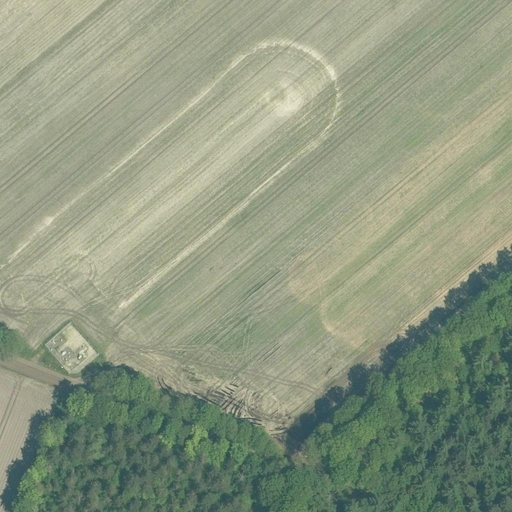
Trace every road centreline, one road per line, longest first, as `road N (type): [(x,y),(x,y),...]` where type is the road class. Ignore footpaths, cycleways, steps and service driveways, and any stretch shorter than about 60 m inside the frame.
road 1 (track): [(0,360),(315,483)]
road 2 (track): [(511,324),(333,478)]
